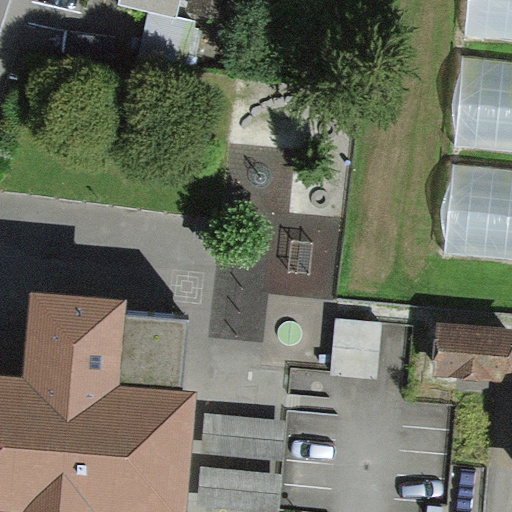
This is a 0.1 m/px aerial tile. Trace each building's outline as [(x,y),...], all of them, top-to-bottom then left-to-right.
[(223,28),(230,0),(113,0),(113,2),(223,28)] [(0,366),(0,477),(158,491),(173,309),(27,297),(21,368),(0,366)] [(437,326),(435,370),(500,373),(503,330),(437,326)] [(281,361),(211,357),(210,387),(279,391),(281,361)] [(280,450),(282,416),(203,411),(201,445),(280,450)]
